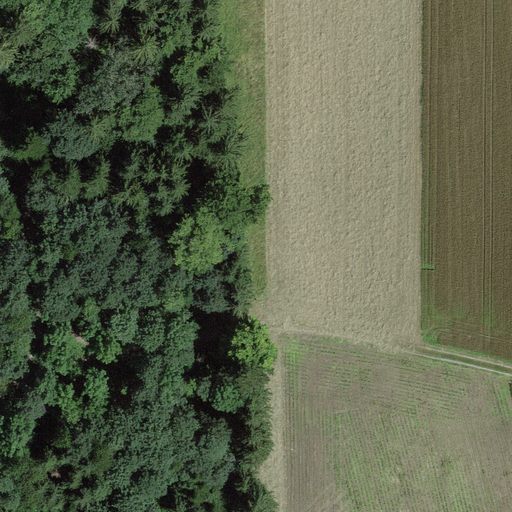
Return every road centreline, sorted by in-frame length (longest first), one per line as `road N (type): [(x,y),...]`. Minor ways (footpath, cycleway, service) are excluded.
road 1 (track): [(20,379),(132,341),(311,328),(511,371)]
road 2 (track): [(0,104),(44,298),(20,379)]
